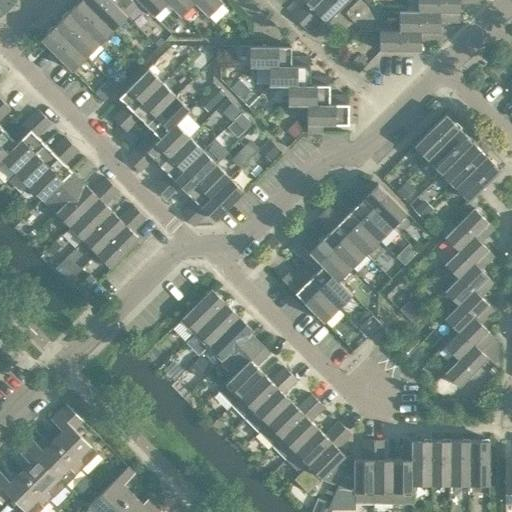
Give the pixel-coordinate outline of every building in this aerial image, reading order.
[(0,0),(0,7),(5,13),(14,4),(9,0),(0,0)] [(99,43),(113,30),(83,0),(79,0),(68,12),(99,43)] [(83,0),(113,30),(126,16),(110,0),(83,0)] [(110,0),(126,16),(140,3),(137,0),(110,0)] [(153,17),(167,3),(164,0),(137,0),(140,3),(153,17)] [(180,17),(194,3),(191,0),(164,0),(167,3),(180,17)] [(191,0),(194,3),(207,17),(222,3),(219,0),(191,0)] [(303,0),(306,2),(292,16),(298,22),(320,0),(303,0)] [(326,23),(330,18),(348,0),(320,0),(298,22),(305,28),(318,15),(326,23)] [(478,2),(478,0),(418,0),(418,12),(459,12),(459,2),(478,2)] [(68,12),(54,25),(86,57),(99,43),(68,12)] [(459,21),(459,12),(418,12),(399,12),(399,31),(440,31),(440,21),(459,21)] [(86,57),(54,25),(41,39),(72,70),(86,57)] [(380,51),(421,51),(421,40),(440,40),(440,31),(399,31),(380,31),(380,51)] [(291,46),(251,46),(249,46),(249,66),(269,66),(310,66),(310,57),(291,57),(291,46)] [(269,66),(269,85),(288,85),(329,85),(329,76),(310,76),(310,66),(269,66)] [(147,69),(119,97),(126,104),(113,118),(119,125),(161,82),(147,69)] [(139,117),(146,124),(175,96),(161,82),(119,125),(125,131),(139,117)] [(329,95),(329,85),(288,85),(288,105),(307,105),(348,104),(348,95),(329,95)] [(189,109),(175,96),(146,124),(153,132),(126,159),(133,165),(176,123),(189,109)] [(0,105),(0,132),(3,129),(0,125),(0,118),(10,108),(3,102),(0,105)] [(348,124),(348,104),(307,105),(307,132),(322,132),(322,124),(348,124)] [(0,132),(0,160),(2,159),(44,116),(38,110),(11,137),(3,129),(0,132)] [(459,128),(445,115),(414,146),(428,160),(459,128)] [(37,136),(51,122),(44,116),(2,159),(15,172),(44,143),(37,136)] [(160,165),(189,136),(176,123),(133,165),(139,172),(152,158),(160,165)] [(441,173),(472,142),(459,128),(428,160),(441,173)] [(167,172),(153,186),(160,192),(202,150),(189,136),(160,165),(167,172)] [(71,143),(65,137),(51,150),(44,143),(15,172),(29,185),(71,143)] [(455,187),(486,156),(472,142),(441,173),(455,187)] [(64,163),(78,149),(71,143),(29,185),(42,199),(71,170),(64,163)] [(166,199),(180,185),(187,192),(216,164),(202,150),(160,192),(166,199)] [(469,201),(487,182),(500,170),(486,156),(455,187),(469,201)] [(194,200),(180,213),(187,220),(230,177),(216,164),(187,192),(194,200)] [(42,199),(56,213),(85,184),(71,170),(42,199)] [(214,220),(243,191),(230,177),(187,220),(193,226),(207,213),(214,220)] [(406,212),(403,209),(403,210),(403,209),(377,183),(369,191),(356,177),(350,184),(392,226),(406,212)] [(112,184),(106,178),(92,191),(85,184),(56,213),(69,226),(112,184)] [(105,204),(118,190),(112,184),(69,226),(83,240),(112,211),(105,204)] [(350,184),(343,190),(357,204),(349,211),(378,240),(392,226),(350,184)] [(139,211),(133,205),(119,218),(112,211),(83,240),(96,253),(139,211)] [(342,218),(329,205),(322,211),(365,253),(378,240),(349,211),(342,218)] [(449,221),(438,231),(458,250),(487,222),(473,208),(455,227),(449,221)] [(132,231),(145,217),(139,211),(96,253),(110,268),(139,239),(132,231)] [(322,211),(316,217),(330,231),(322,238),(351,267),(365,253),(322,211)] [(494,228),(487,222),(458,250),(444,264),(458,277),(487,249),(480,242),(494,228)] [(338,280),(351,267),(322,238),(315,245),(301,232),(295,238),(338,280)] [(309,279),(337,308),(352,294),(338,280),(295,238),(289,244),(316,272),(309,279)] [(493,255),(487,249),(458,277),(444,291),(458,305),(487,276),(480,269),(493,255)] [(337,308),(309,279),(301,286),(288,272),(281,279),(323,322),(337,308)] [(88,290),(97,281),(90,274),(76,288),(83,295),(88,290)] [(487,303),(480,296),(494,283),(487,276),(458,305),(444,318),(458,332),(487,303)] [(225,303),(211,289),(180,320),(193,334),(225,303)] [(193,334),(207,348),(238,316),(225,303),(193,334)] [(444,345),(458,359),(487,330),(480,323),(493,310),(487,303),(458,332),(444,345)] [(422,313),(415,306),(406,315),(413,322),(422,313)] [(221,361),(250,333),(252,330),(238,316),(207,348),(221,361)] [(480,350),(492,339),(493,337),(487,330),(458,359),(444,372),(459,387),(487,358),(480,350)] [(250,333),(221,361),(234,375),(263,346),(250,333)] [(417,344),(407,334),(396,344),(407,354),(417,344)] [(256,366),(270,352),(263,346),(234,375),(218,390),(232,404),(263,373),(256,366)] [(290,373),(284,367),(270,380),(263,373),(232,404),(246,417),(290,373)] [(246,417),(259,431),(290,400),(283,393),(297,380),(290,373),(246,417)] [(317,400),(311,394),(297,408),(290,400),(259,431),(273,445),(317,400)] [(310,420),(324,407),(317,400),(273,445),(286,458),(317,427),(310,420)] [(52,441),(80,468),(96,451),(75,430),(83,421),(66,404),(50,419),(62,431),(52,441)] [(344,428),(338,421),(325,435),(317,427),(286,458),(300,472),(344,428)] [(314,486),(321,479),(337,485),(349,457),(345,455),(337,448),(351,434),(344,428),(300,472),(314,486)] [(63,484),(80,468),(52,441),(43,450),(31,438),(25,445),(63,484)] [(337,485),(353,492),(353,502),(373,502),(373,440),(364,440),(364,459),(353,459),(349,457),(337,485)] [(392,502),(392,459),(382,459),(382,440),(373,440),(373,502),(392,502)] [(411,440),(403,440),(403,459),(392,459),(392,502),(412,502),(412,484),(411,440)] [(412,484),(431,484),(431,440),(411,440),(412,484)] [(431,484),(450,484),(450,440),(431,440),(431,484)] [(450,484),(469,484),(469,440),(450,440),(450,484)] [(489,484),(489,450),(489,440),(469,440),(469,484),(489,484)] [(30,463),(20,473),(47,500),(63,484),(25,445),(18,451),(30,463)] [(88,505),(94,511),(114,511),(132,495),(122,485),(134,473),(127,466),(88,505)] [(35,511),(47,500),(20,473),(10,482),(0,471),(0,502),(1,503),(9,495),(26,511),(35,511)] [(142,504),(132,495),(114,511),(146,511),(154,505),(148,498),(142,504)]
